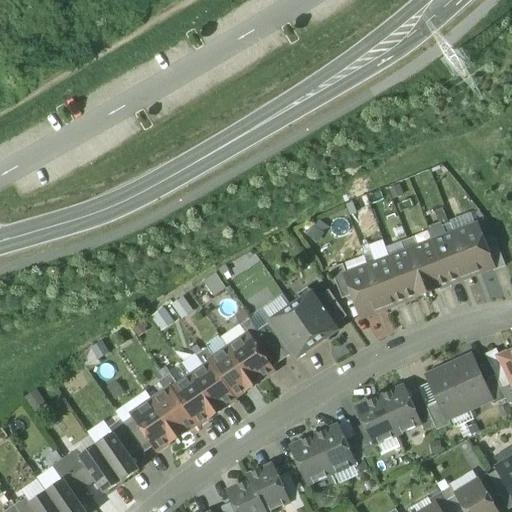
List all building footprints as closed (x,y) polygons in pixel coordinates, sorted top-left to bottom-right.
[(451,224),(443,227),(448,238),(455,235),(451,224)] [(477,226),(455,235),(471,276),(492,268),(493,267),(483,241),(477,226)] [(448,238),(434,243),(449,284),(471,276),(455,235),(448,238)] [(506,267),(494,237),(483,241),(493,267),(492,268),(493,272),(506,267)] [(414,238),(408,240),(412,252),(418,249),(414,238)] [(408,240),(401,243),(405,254),(412,252),(408,240)] [(418,249),(412,252),(428,293),(440,288),(449,284),(434,243),(418,249)] [(391,260),(386,248),(372,254),(376,265),(369,268),(384,309),(406,301),(390,260),(391,260)] [(391,260),(390,260),(406,301),(415,297),(415,298),(428,293),(412,252),(405,254),(391,260)] [(372,254),(364,257),(369,268),(376,265),(372,254)] [(343,265),(331,270),(342,300),(353,295),(346,277),(347,276),(343,265)] [(347,276),(346,277),(353,295),(362,318),(384,309),(369,268),(347,276)] [(347,317),(329,291),(317,299),(335,325),(347,317)] [(317,299),(314,294),(292,308),(317,345),(339,330),(335,325),(317,299)] [(317,345),(292,308),(271,323),(274,328),(292,354),(296,359),(317,345)] [(292,354),(274,328),(263,336),(281,362),(292,354)] [(253,343),(248,336),(228,349),(254,386),(262,380),(273,372),(271,369),(253,343)] [(281,362),(263,336),(253,343),(271,369),(281,362)] [(215,358),(208,349),(203,353),(209,362),(215,358)] [(254,386),(228,349),(215,358),(209,362),(209,363),(210,364),(211,364),(234,399),(235,398),(245,392),(254,386)] [(497,352),(486,357),(495,376),(502,390),(511,384),(511,383),(501,359),(497,352)] [(209,362),(203,353),(197,357),(205,368),(210,364),(209,363),(209,362)] [(511,353),(501,359),(511,383),(511,353)] [(205,368),(197,357),(183,366),(191,377),(192,377),(217,414),(225,408),(236,400),(235,398),(234,399),(211,364),(210,364),(205,368)] [(483,382),(472,358),(450,368),(469,409),(490,400),(491,400),(483,382)] [(469,409),(450,368),(428,378),(439,402),(447,419),(448,419),(469,409)] [(178,386),(171,375),(165,379),(172,389),(172,388),(173,390),(178,386)] [(495,376),(483,382),(491,400),(490,400),(493,406),(506,400),(502,390),(495,376)] [(217,414),(192,377),(191,377),(178,386),(173,390),(197,425),(196,425),(197,427),(208,419),(208,420),(217,414)] [(165,379),(159,383),(166,392),(172,389),(165,379)] [(404,387),(380,398),(398,436),(421,425),(411,404),(404,387)] [(166,392),(152,402),(178,438),(186,433),(186,432),(196,425),(197,425),(173,390),(172,388),(172,389),(166,392)] [(380,398),(357,409),(364,425),(374,447),(398,436),(380,398)] [(422,399),(411,404),(421,425),(425,433),(435,428),(426,408),(422,399)] [(152,402),(133,415),(136,420),(154,447),(158,452),(169,444),(178,438),(152,402)] [(439,402),(426,408),(435,428),(437,431),(451,425),(448,419),(447,419),(439,402)] [(126,427),(122,420),(109,429),(113,435),(114,435),(130,457),(142,449),(126,427)] [(154,447),(136,420),(126,427),(142,449),(145,454),(154,447)] [(374,447),(364,425),(353,430),(356,437),(366,458),(367,459),(377,454),(374,447)] [(338,427),(315,437),(332,475),(356,464),(345,442),(338,427)] [(130,457),(114,435),(113,435),(97,446),(122,483),(140,471),(130,457)] [(315,437),(291,448),(308,486),(332,475),(315,437)] [(356,437),(345,442),(355,463),(366,458),(356,437)] [(80,457),(80,458),(96,482),(105,495),(122,483),(97,446),(80,457)] [(80,458),(80,457),(77,452),(65,460),(85,489),(96,482),(80,458)] [(85,489),(65,460),(54,468),(63,481),(64,481),(75,496),(85,489)] [(511,460),(498,468),(507,484),(511,492),(511,460)] [(273,466),(248,477),(251,482),(251,481),(265,511),(271,511),(290,504),(279,479),(273,466)] [(289,474),(279,479),(290,504),(294,511),(304,506),(289,474)] [(497,490),(488,474),(478,480),(489,499),(499,493),(497,490)] [(85,511),(75,496),(64,481),(63,481),(47,493),(60,511),(85,511)] [(265,511),(251,481),(251,482),(228,492),(233,503),(236,511),(265,511)] [(495,511),(479,483),(458,496),(465,509),(467,511),(495,511)] [(511,492),(507,484),(497,490),(499,493),(509,511),(511,508),(511,492)] [(60,511),(47,493),(31,504),(30,505),(34,511),(60,511)] [(453,511),(443,494),(432,501),(436,507),(437,507),(439,511),(453,511)] [(31,504),(26,498),(15,506),(19,511),(34,511),(30,505),(31,504)] [(236,511),(233,503),(222,508),(223,511),(236,511)]
